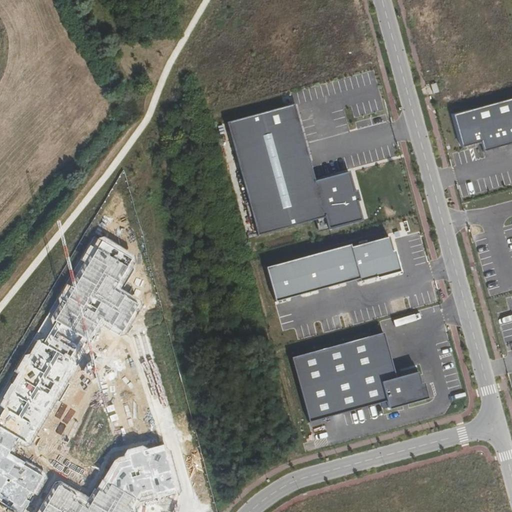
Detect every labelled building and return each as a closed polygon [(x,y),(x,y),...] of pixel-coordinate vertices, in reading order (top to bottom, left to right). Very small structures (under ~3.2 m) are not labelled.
[(377,83),(374,70),(368,72),(371,85),(377,83)] [(371,85),(368,72),(362,73),(365,86),(371,85)] [(365,86),(362,73),(356,75),(359,88),(365,86)] [(359,88),(356,75),(350,76),(353,90),(359,88)] [(353,90),(350,76),(344,78),(348,91),(353,90)] [(348,91),(344,78),(338,79),(342,93),(348,91)] [(342,93),(338,79),(332,81),(336,94),(342,93)] [(336,94),(332,81),(327,82),(330,96),(336,94)] [(330,96),(327,82),(321,84),(324,97),(330,96)] [(324,97),(321,84),(315,86),(318,99),(324,97)] [(318,99),(315,86),(309,87),(312,100),(318,99)] [(312,100),(309,87),(303,89),(306,102),(312,100)] [(306,102),(303,89),(297,90),(301,103),(306,102)] [(301,103),(297,90),(291,92),(295,105),(301,103)] [(375,99),(378,111),(384,110),(381,97),(375,99)] [(511,144),(511,98),(453,115),(462,148),(481,142),(484,152),(511,144)] [(369,100),(372,113),(378,111),(375,99),(369,100)] [(363,102),(366,114),(372,113),(369,100),(363,102)] [(357,104),(360,116),(366,114),(363,102),(357,104)] [(351,105),(355,117),(360,116),(357,104),(351,105)] [(295,105),(227,123),(258,236),(316,220),(326,218),(329,230),(363,220),(358,202),(361,201),(358,190),(355,191),(350,172),(316,182),(295,105)] [(345,117),(344,110),(332,113),(334,120),(345,117)] [(347,124),(345,117),(334,120),(336,127),(347,124)] [(315,125),(313,118),(302,121),(304,128),(315,125)] [(349,131),(347,124),(336,127),(338,134),(349,131)] [(317,132),(315,125),(304,128),(305,135),(317,132)] [(319,140),(317,132),(305,135),(307,143),(319,140)] [(385,158),(391,157),(388,146),(382,147),(385,158)] [(379,160),(385,158),(382,147),(376,149),(379,160)] [(373,162),(379,160),(376,149),(369,151),(373,162)] [(469,149),(463,151),(467,163),(472,161),(469,149)] [(366,163),(373,162),(369,151),(363,152),(366,163)] [(463,151),(458,152),(461,164),(467,163),(463,151)] [(360,165),(366,163),(363,152),(357,154),(360,165)] [(458,152),(453,154),(456,166),(461,164),(458,152)] [(354,167),(360,165),(357,154),(351,156),(354,167)] [(340,171),(347,169),(344,158),(336,160),(340,171)] [(332,173),(340,171),(336,160),(329,162),(332,173)] [(324,176),(332,173),(329,162),(321,165),(324,176)] [(215,511),(124,171),(0,376),(0,511),(215,511)] [(502,173),(505,186),(511,184),(508,171),(502,173)] [(496,175),(499,187),(505,186),(502,173),(496,175)] [(490,176),(493,189),(499,187),(496,175),(490,176)] [(484,178),(487,191),(493,189),(490,176),(484,178)] [(478,179),(481,192),(487,191),(484,178),(478,179)] [(472,181),(475,194),(481,192),(478,179),(472,181)] [(466,183),(469,196),(475,194),(472,181),(466,183)] [(460,184),(463,197),(469,196),(466,183),(460,184)] [(329,230),(326,218),(316,220),(320,233),(329,230)] [(486,238),(485,232),(473,236),(475,242),(486,238)] [(407,236),(409,242),(420,238),(419,233),(407,236)] [(389,237),(351,247),(359,280),(360,282),(376,278),(377,279),(401,272),(395,251),(393,251),(389,237)] [(409,242),(410,248),(422,244),(420,238),(409,242)] [(488,244),(486,238),(475,242),(476,248),(488,244)] [(410,248),(412,253),(424,250),(422,244),(410,248)] [(490,250),(488,244),(476,248),(478,254),(490,250)] [(351,245),(266,268),(276,303),(359,280),(351,247),(351,245)] [(412,253),(414,259),(425,256),(424,250),(412,253)] [(492,257),(490,250),(478,254),(480,260),(492,257)] [(414,259),(415,265),(427,262),(425,256),(414,259)] [(493,263),(492,257),(480,260),(482,266),(493,263)] [(495,269),(493,263),(482,266),(483,272),(495,269)] [(497,275),(495,269),(483,272),(485,278),(497,275)] [(499,281),(497,275),(485,278),(487,284),(499,281)] [(500,287),(499,281),(487,284),(489,290),(500,287)] [(502,293),(500,287),(489,290),(490,296),(502,293)] [(434,289),(428,291),(431,304),(437,302),(434,289)] [(428,291),(422,293),(425,305),(431,304),(428,291)] [(422,293),(416,294),(419,307),(425,305),(422,293)] [(416,294),(408,297),(411,309),(419,307),(416,294)] [(391,301),(385,303),(388,315),(394,313),(391,301)] [(385,303),(379,304),(382,317),(388,315),(385,303)] [(379,304),(373,306),(376,318),(382,317),(379,304)] [(373,306),(366,308),(370,320),(376,318),(373,306)] [(366,308),(360,309),(364,322),(370,320),(366,308)] [(360,309),(354,311),(358,323),(364,322),(360,309)] [(510,310),(497,313),(499,319),(511,316),(510,310)] [(354,311),(348,313),(352,325),(358,323),(354,311)] [(293,321),(291,314),(280,317),(282,324),(293,321)] [(338,316),(333,317),(336,329),(342,327),(338,316)] [(511,317),(511,316),(499,319),(501,325),(511,322),(511,317)] [(333,317),(327,319),(330,331),(336,329),(333,317)] [(327,319),(321,321),(324,332),(330,331),(327,319)] [(295,327),(293,321),(282,324),(283,331),(295,327)] [(511,322),(501,325),(502,331),(511,328),(511,322)] [(313,323),(307,325),(311,336),(316,335),(313,323)] [(307,325),(301,326),(305,338),(311,336),(307,325)] [(301,326),(296,328),(299,340),(305,338),(301,326)] [(511,328),(502,331),(504,337),(511,335),(511,328)] [(384,333),(291,357),(309,423),(386,402),(388,408),(402,405),(427,398),(423,383),(421,384),(416,368),(396,373),(395,374),(393,366),(384,333)] [(449,341),(436,344),(438,350),(451,347),(449,341)] [(451,347),(438,350),(440,356),(452,353),(451,347)] [(454,361),(453,355),(440,358),(442,364),(454,361)] [(456,367),(454,361),(442,364),(444,370),(456,367)] [(458,373),(456,367),(444,370),(446,376),(458,373)] [(460,379),(458,373),(446,376),(447,383),(460,379)] [(461,385),(460,379),(447,383),(449,389),(461,385)] [(463,391),(461,385),(449,389),(451,395),(463,391)] [(465,397),(463,391),(451,395),(452,401),(465,397)] [(427,398),(402,405),(402,406),(428,399),(427,398)] [(378,418),(384,416),(380,403),(374,405),(378,418)] [(372,419),(378,418),(374,405),(368,407),(372,419)] [(366,421),(372,419),(368,407),(362,409),(366,421)] [(360,423),(366,421),(362,409),(356,410),(360,423)] [(353,424),(360,423),(356,410),(350,412),(353,424)] [(347,426),(353,424),(350,412),(344,414),(347,426)]
